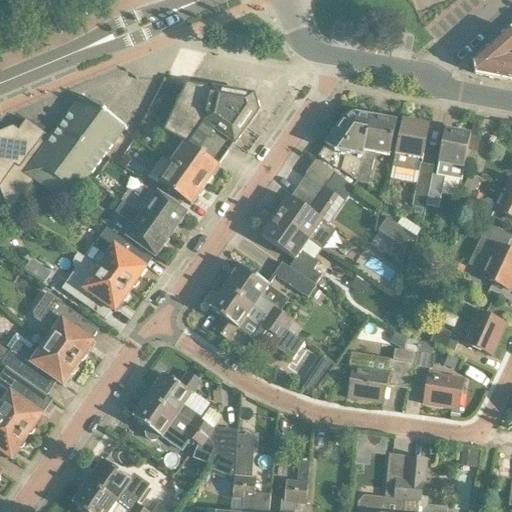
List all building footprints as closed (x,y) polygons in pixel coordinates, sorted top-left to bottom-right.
[(60,35),(63,26),(51,21),(48,31),(60,35)] [(511,29),(473,64),(472,64),(475,76),(476,76),(511,83),(511,29)] [(157,110),(172,118),(184,92),(169,85),(160,102),(157,110)] [(219,169),(238,141),(258,114),(253,98),(187,86),(184,92),(172,118),(164,135),(189,148),(219,169)] [(105,115),(83,98),(47,147),(41,142),(46,136),(26,122),(19,132),(13,128),(0,133),(0,192),(9,214),(35,182),(69,207),(106,156),(126,129),(105,115)] [(357,183),(369,119),(356,117),(344,121),(318,159),(340,174),(341,173),(357,183)] [(369,119),(357,183),(368,186),(371,173),(375,156),(390,159),(396,124),(369,119)] [(394,169),(415,173),(418,161),(423,161),(429,130),(402,125),(394,169)] [(426,207),(439,209),(442,195),(444,180),(462,183),(465,169),(467,161),(471,138),(445,133),(437,177),(432,176),(426,207)] [(213,177),(219,169),(189,148),(164,135),(160,143),(177,155),(170,164),(205,188),(207,185),(210,185),(213,180),(213,177)] [(471,138),(467,161),(475,162),(480,139),(471,138)] [(125,156),(119,165),(125,170),(132,161),(125,156)] [(474,171),(475,162),(467,161),(465,169),(474,171)] [(205,188),(170,164),(169,166),(157,184),(191,208),(197,199),(200,199),(203,194),(203,191),(205,188)] [(426,207),(432,176),(433,167),(423,165),(420,165),(419,174),(416,185),(412,208),(415,208),(426,210),(426,207)] [(470,176),(458,197),(469,203),(467,206),(477,211),(484,200),(473,194),(480,181),(470,176)] [(323,251),(336,233),(308,213),(325,190),(306,177),(290,200),(289,200),(284,207),(281,207),(278,212),(279,215),(276,218),(311,242),(323,251)] [(511,180),(494,212),(511,220),(511,180)] [(129,194),(122,204),(133,211),(141,217),(170,237),(172,234),(177,228),(180,227),(183,222),(183,219),(185,216),(178,212),(169,205),(159,198),(156,196),(149,206),(130,193),(129,194)] [(18,203),(9,214),(9,215),(22,223),(30,209),(18,203)] [(122,204),(115,215),(125,222),(133,211),(122,204)] [(163,247),(170,237),(141,217),(127,238),(155,258),(157,255),(160,255),(163,250),(163,247)] [(304,253),(311,242),(276,218),(274,221),(272,221),(268,226),(268,230),(262,239),(296,263),(291,271),(315,288),(322,278),(313,272),(319,264),(304,253)] [(378,233),(385,237),(412,254),(413,255),(418,240),(416,238),(398,226),(387,219),(378,233)] [(511,239),(494,230),(486,226),(480,239),(495,246),(479,278),(509,293),(511,286),(511,254),(506,251),(511,239)] [(94,249),(107,258),(99,270),(131,293),(133,290),(136,289),(139,284),(139,281),(146,271),(131,260),(138,250),(122,238),(121,240),(107,230),(94,249)] [(6,237),(0,239),(0,254),(12,249),(6,237)] [(99,270),(84,259),(78,255),(75,260),(73,264),(73,269),(75,272),(62,291),(88,309),(94,300),(115,315),(123,304),(126,303),(129,298),(129,295),(131,293),(99,270)] [(316,289),(315,288),(291,271),(282,265),(274,277),(308,301),(316,289)] [(449,279),(460,282),(464,269),(453,265),(449,279)] [(241,268),(225,290),(254,310),(272,322),(286,332),(292,323),(292,322),(280,314),(279,313),(274,310),(275,309),(262,300),(261,299),(269,288),(257,280),(241,268)] [(456,295),(460,282),(449,279),(445,292),(456,295)] [(271,323),(253,310),(254,310),(225,290),(210,312),(223,321),(214,334),(228,344),(237,331),(238,332),(246,320),(261,330),(261,329),(265,332),(271,323)] [(45,342),(79,366),(81,363),(83,363),(87,358),(87,355),(94,344),(75,330),(82,320),(47,296),(34,314),(35,320),(43,326),(48,326),(54,330),(45,342)] [(506,326),(476,313),(462,346),(491,359),(506,326)] [(380,324),(395,333),(396,332),(395,332),(398,327),(385,318),(380,324)] [(304,345),(286,332),(272,322),(271,323),(265,332),(278,340),(273,347),(293,361),(304,345)] [(430,344),(434,346),(453,355),(459,343),(450,339),(452,335),(438,328),(430,344)] [(349,391),(348,401),(383,407),(387,387),(406,391),(409,371),(410,368),(412,368),(413,356),(418,356),(420,343),(407,341),(396,334),(390,344),(406,354),(394,352),(393,362),(388,361),(355,356),(353,371),(351,381),(351,382),(349,391)] [(79,366),(45,342),(36,355),(30,351),(33,347),(17,336),(8,348),(12,351),(2,366),(6,369),(6,370),(36,391),(40,394),(50,379),(63,388),(71,377),(74,377),(77,372),(77,369),(79,366)] [(430,371),(434,346),(420,343),(418,356),(413,356),(412,368),(430,371)] [(324,359),(302,390),(313,395),(316,390),(334,367),(334,366),(324,359)] [(0,377),(0,388),(10,395),(0,409),(0,420),(27,440),(29,436),(32,437),(35,431),(35,428),(42,417),(26,406),(36,391),(6,370),(0,377)] [(149,399),(208,441),(215,431),(214,430),(199,420),(200,419),(197,417),(189,411),(186,409),(185,410),(184,409),(192,397),(191,397),(200,383),(188,375),(179,388),(164,377),(149,399)] [(459,413),(464,382),(429,376),(423,406),(452,411),(459,413)] [(208,441),(149,399),(133,421),(148,431),(145,435),(147,441),(151,443),(157,442),(159,439),(161,441),(162,440),(182,453),(191,441),(199,446),(194,460),(213,468),(221,458),(208,441)] [(461,413),(459,413),(452,411),(450,419),(459,420),(461,413)] [(0,453),(11,462),(19,451),(22,451),(25,446),(25,442),(27,440),(0,420),(0,453)] [(208,441),(221,458),(236,459),(238,437),(238,431),(214,429),(214,430),(215,431),(208,441)] [(315,452),(330,455),(333,436),(317,434),(315,452)] [(389,457),(390,440),(360,438),(359,467),(373,468),(373,456),(389,457)] [(479,453),(462,451),(461,468),(478,470),(479,453)] [(404,511),(409,458),(389,456),(387,484),(396,485),(395,500),(386,499),(365,497),(359,503),(358,511),(404,511)] [(211,471),(233,480),(233,478),(235,478),(236,459),(221,458),(213,468),(211,471)] [(409,458),(404,511),(447,511),(448,508),(428,506),(428,499),(422,498),(425,459),(409,458)] [(300,463),(298,483),(308,484),(309,464),(300,463)] [(169,511),(159,505),(154,511),(146,511),(123,496),(132,484),(103,464),(88,485),(115,505),(125,511),(169,511)] [(232,497),(232,501),(243,502),(245,479),(235,478),(233,478),(233,480),(232,497)] [(245,479),(243,502),(254,503),(255,495),(256,480),(249,479),(245,479)] [(295,511),(296,507),(296,506),(298,483),(288,482),(287,495),(281,494),(279,511),(295,511)] [(298,483),(296,506),(296,507),(307,507),(307,502),(309,484),(308,484),(298,483)] [(79,511),(110,511),(115,505),(88,485),(73,507),(79,511)] [(268,511),(270,496),(255,495),(254,503),(243,502),(242,511),(268,511)]
